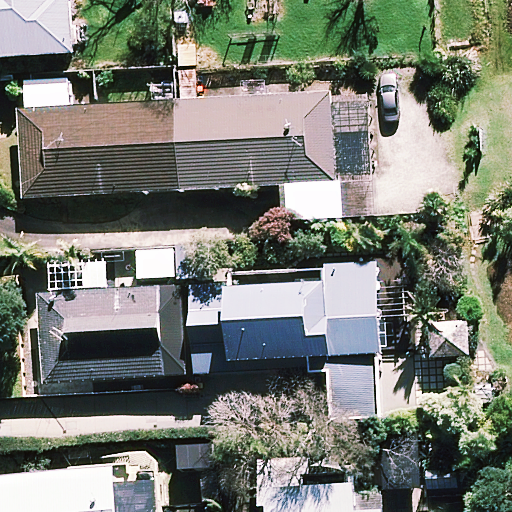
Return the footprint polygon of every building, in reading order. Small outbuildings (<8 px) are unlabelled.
[(0,0),(0,66),(81,62),(78,0),(0,0)] [(73,112),(72,83),(24,86),(29,203),(291,192),(292,226),(380,222),(374,99),(73,112)] [(180,282),(179,255),(142,256),(143,294),(43,298),(47,385),(245,378),(244,365),(335,362),(337,421),(387,419),(382,275),(180,282)] [(474,359),(473,325),(435,326),(436,360),(474,359)] [(128,487),(127,473),(0,480),(0,511),(168,511),(167,485),(128,487)] [(367,511),(366,481),(279,486),(279,511),(367,511)]
